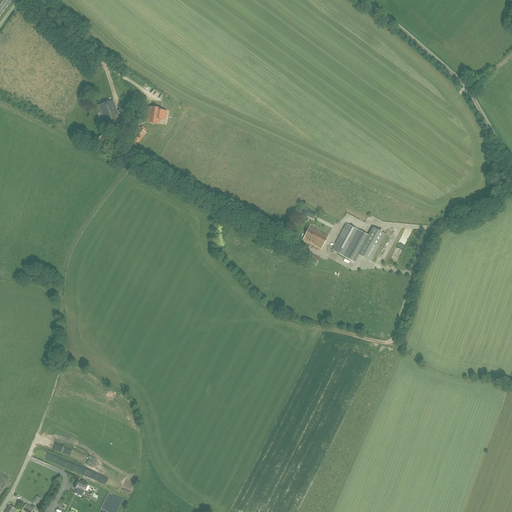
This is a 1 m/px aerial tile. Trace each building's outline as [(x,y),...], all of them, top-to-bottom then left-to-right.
[(98,105),(105,124),(119,119),(113,100),(98,105)] [(160,109),(149,107),(147,121),(158,123),(158,118),(163,119),(165,110),(160,109)] [(134,110),(131,114),(140,119),(143,115),(134,110)] [(132,137),(131,136),(129,139),(136,145),(146,132),(139,127),(136,130),(137,131),(132,137)] [(97,141),(106,147),(111,139),(102,133),(97,141)] [(308,212),(304,210),(299,219),(303,222),(308,212)] [(306,215),(313,219),(316,214),(309,210),(306,215)] [(348,259),(362,232),(346,224),(331,250),(348,259)] [(321,248),(328,236),(309,226),(303,239),(321,248)] [(371,261),(385,234),(373,227),(358,254),(371,261)] [(405,236),(400,246),(406,249),(411,239),(405,236)] [(274,249),(268,246),(266,245),(264,248),(266,249),(265,250),(271,253),(274,249)] [(306,260),(315,265),(320,257),(311,253),(306,260)] [(81,482),(77,480),(74,487),(77,488),(78,487),(85,490),(87,485),(85,484),(86,482),(82,480),(81,482)] [(36,495),(33,501),(38,504),(41,498),(36,495)]
